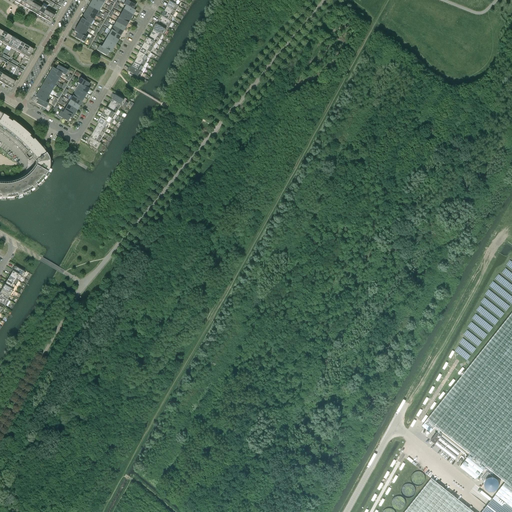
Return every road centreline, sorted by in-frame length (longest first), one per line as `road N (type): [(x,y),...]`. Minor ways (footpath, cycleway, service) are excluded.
road 1 (residential): [(56,127),(78,135),(158,0)]
road 2 (residential): [(21,108),(84,0)]
road 3 (unclassified): [(348,511),(406,405)]
